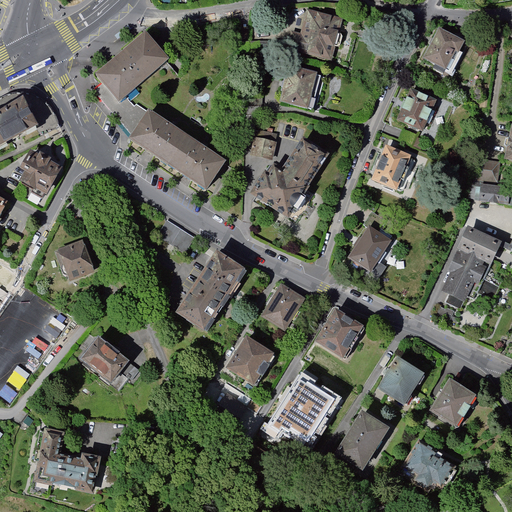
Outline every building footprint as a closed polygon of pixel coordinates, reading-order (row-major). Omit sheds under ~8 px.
[(295,31),(291,48),(335,59),(346,17),(311,9),(305,33),(295,31)] [(130,27),(117,36),(120,40),(133,30),(130,27)] [(445,28),(428,59),(450,71),(467,40),(445,28)] [(149,34),(99,77),(106,84),(96,93),(135,137),(150,114),(138,106),(136,108),(127,97),(171,59),(149,34)] [(266,45),(247,45),(247,66),(266,66),(266,45)] [(283,102),(315,109),(324,72),(292,65),(283,102)] [(415,90),(401,121),(423,132),(438,101),(415,90)] [(41,136),(60,126),(48,104),(42,99),(31,94),(19,93),(8,95),(0,99),(0,145),(36,126),(41,136)] [(169,166),(191,132),(155,107),(150,114),(135,137),(132,141),(169,166)] [(258,129),(253,154),(272,159),(277,134),(258,129)] [(191,132),(169,166),(206,191),(229,157),(191,132)] [(266,172),(252,193),(297,221),(314,194),(306,188),(327,154),(304,139),(285,170),(276,164),(269,174),(266,172)] [(391,148),(377,181),(400,191),(415,158),(391,148)] [(28,171),(22,181),(35,188),(32,193),(44,200),(62,167),(50,160),(52,157),(40,150),(39,153),(34,150),(24,169),(28,171)] [(501,161),(479,159),(477,179),(499,181),(501,161)] [(511,204),(511,185),(475,182),(473,200),(511,204)] [(170,223),(161,237),(188,255),(198,240),(170,223)] [(498,244),(500,240),(468,226),(459,245),(492,260),(498,244)] [(374,228),(350,264),(369,276),(393,241),(374,228)] [(85,240),(56,250),(67,283),(97,272),(85,240)] [(511,245),(511,244),(500,240),(498,244),(510,250),(511,245)] [(451,290),(445,303),(461,310),(467,296),(475,299),(492,260),(459,245),(449,266),(454,268),(445,287),(451,290)] [(248,270),(220,252),(200,283),(228,301),(248,270)] [(228,301),(200,283),(179,315),(208,333),(228,301)] [(285,283),(264,317),(288,331),(309,298),(285,283)] [(318,344),(345,361),(365,328),(338,312),(318,344)] [(230,369),(257,388),(277,359),(250,340),(230,369)] [(104,341),(84,366),(109,387),(129,362),(104,341)] [(401,356),(381,389),(403,404),(424,371),(401,356)] [(329,396),(297,375),(269,417),(287,428),(301,407),(316,417),(329,396)] [(452,381),(433,413),(458,428),(477,397),(452,381)] [(228,393),(217,410),(238,424),(249,406),(228,393)] [(361,468),(387,430),(360,412),(335,450),(361,468)] [(47,429),(36,482),(96,495),(104,457),(85,453),(83,460),(63,456),(67,433),(47,429)] [(436,450),(420,440),(404,465),(417,473),(414,479),(428,487),(432,479),(446,488),(458,469),(434,454),(436,450)] [(131,444),(115,441),(111,461),(127,464),(131,444)]
